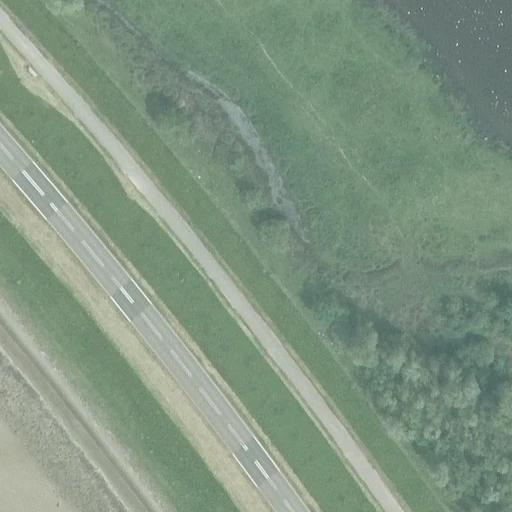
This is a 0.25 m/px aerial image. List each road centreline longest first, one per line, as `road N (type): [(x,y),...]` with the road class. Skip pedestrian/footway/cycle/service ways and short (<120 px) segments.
road 1 (unclassified): [(388,511),(293,380),(0,25)]
road 2 (primary): [(286,511),(70,228),(0,152)]
